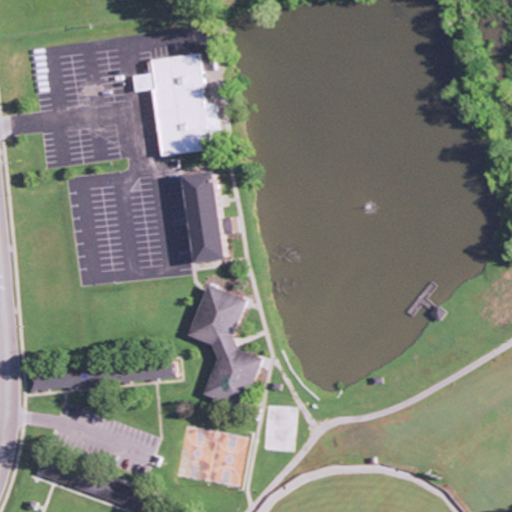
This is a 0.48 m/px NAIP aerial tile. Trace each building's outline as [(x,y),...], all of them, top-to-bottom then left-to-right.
[(169,156),(217,151),(215,132),(222,131),(219,103),(211,104),(206,54),(158,60),(160,74),(139,76),(141,93),(161,91),(169,156)] [(239,260),(228,172),(196,176),(207,264),(239,260)] [(256,301),(214,286),(196,337),(226,348),(210,394),(252,409),(270,359),(239,348),(256,301)] [(36,392),(89,389),(88,369),(35,373),(36,392)] [(44,478),(138,508),(136,511),(156,511),(162,493),(50,458),(44,478)]
